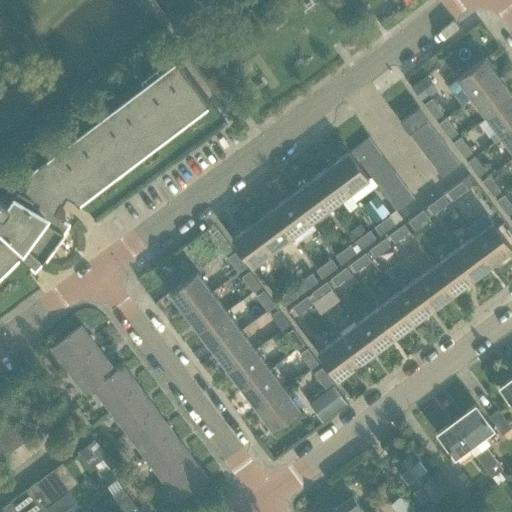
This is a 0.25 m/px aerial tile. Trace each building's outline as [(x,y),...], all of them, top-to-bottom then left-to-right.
[(0,271),(4,269),(20,252),(30,261),(32,260),(39,252),(44,256),(66,227),(60,223),(66,212),(56,207),(62,198),(64,199),(68,192),(76,196),(80,201),(81,200),(77,195),(184,114),(187,117),(209,101),(210,102),(211,101),(183,63),(177,55),(22,173),(30,179),(24,187),(19,184),(8,199),(0,193),(0,209),(1,210),(0,211),(0,271)] [(460,78),(474,98),(502,77),(487,57),(460,78)] [(424,76),(411,85),(421,98),(434,89),(424,76)] [(474,98),(489,117),(511,99),(511,90),(502,77),(474,98)] [(432,97),(424,103),(435,118),(443,112),(432,97)] [(511,99),(489,117),(503,136),(511,129),(511,99)] [(410,133),(412,132),(429,120),(420,108),(402,121),(410,133)] [(447,117),(439,122),(450,137),(458,131),(447,117)] [(435,129),(429,120),(412,132),(418,141),(435,129)] [(441,138),(435,129),(418,141),(425,150),(441,138)] [(511,129),(503,136),(511,147),(511,129)] [(461,135),(453,142),(464,157),(472,151),(461,135)] [(376,145),(369,137),(352,150),(358,158),(376,145)] [(448,147),(441,138),(425,150),(431,159),(448,147)] [(382,154),(376,145),(358,158),(364,167),(382,154)] [(454,155),(448,147),(431,159),(438,167),(454,155)] [(348,150),(329,165),(350,192),(361,184),(367,192),(377,185),(371,176),(369,178),(348,150)] [(389,163),(382,154),(364,167),(371,176),(389,163)] [(454,155),(438,167),(444,176),(460,164),(454,155)] [(475,155),(468,161),(479,176),(487,170),(475,155)] [(395,171),(389,163),(371,176),(377,185),(395,171)] [(329,165),(310,179),(330,207),(342,198),(347,205),(355,199),(350,192),(329,165)] [(402,180),(395,171),(377,185),(384,193),(402,180)] [(490,174),(482,180),(493,195),(501,189),(490,174)] [(311,221),(330,207),(310,179),(291,194),(311,221)] [(462,179),(447,191),(453,198),(468,187),(462,179)] [(408,188),(402,180),(384,193),(390,201),(408,188)] [(408,188),(390,201),(397,210),(414,197),(408,188)] [(511,203),(505,193),(496,199),(508,214),(511,211),(511,203)] [(292,236),(311,221),(291,194),(271,208),(292,236)] [(443,194),(428,205),(433,213),(448,202),(443,194)] [(376,195),(364,204),(376,222),(389,212),(376,195)] [(271,208),(252,222),(273,250),(292,236),(271,208)] [(424,208),(409,220),(414,227),(429,216),(424,208)] [(390,214),(375,226),(380,233),(395,222),(390,214)] [(511,247),(493,221),(473,236),(494,264),(511,249),(511,247)] [(254,264),(273,250),(252,222),(233,237),(254,264)] [(362,223),(351,231),(356,237),(366,230),(362,223)] [(404,223),(389,234),(395,241),(410,230),(404,223)] [(370,229),(355,240),(361,248),(376,236),(370,229)] [(473,236),(454,250),(474,278),(494,264),(473,236)] [(385,237),(370,248),(376,256),(391,245),(385,237)] [(351,243),(336,255),(341,262),(357,251),(351,243)] [(390,248),(377,257),(382,265),(395,255),(390,248)] [(454,250),(435,264),(455,292),(474,278),(454,250)] [(235,251),(227,257),(239,272),(246,266),(235,251)] [(366,252),(351,263),(357,270),(371,259),(366,252)] [(332,258),(317,269),(322,277),(337,265),(332,258)] [(435,264),(415,279),(436,306),(455,292),(435,264)] [(346,266),(331,277),(337,285),(352,273),(346,266)] [(250,270),(242,276),(253,291),(261,285),(250,270)] [(198,271),(172,291),(186,311),(213,291),(198,271)] [(301,280),(298,283),(303,291),(318,280),(312,272),(301,280)] [(417,321),(436,306),(415,279),(396,293),(417,321)] [(327,281),(312,291),(318,299),(333,288),(327,281)] [(293,286),(278,298),(283,306),(299,294),(293,286)] [(264,289),(257,295),(268,310),(275,304),(264,289)] [(186,311),(201,330),(227,310),(213,291),(186,311)] [(397,335),(417,321),(396,293),(377,307),(397,335)] [(293,306),(298,314),(313,302),(308,295),(293,306)] [(377,307),(357,321),(378,349),(397,335),(377,307)] [(279,309),(271,314),(282,329),(290,323),(279,309)] [(227,310),(201,330),(215,350),(242,330),(227,310)] [(359,363),(378,349),(357,321),(338,336),(359,363)] [(83,324),(53,347),(69,370),(100,347),(83,324)] [(293,328),(286,334),(297,349),(304,343),(293,328)] [(242,330),(215,350),(229,369),(256,349),(242,330)] [(339,378),(359,363),(338,336),(319,350),(339,378)] [(95,388),(94,387),(117,370),(116,370),(100,347),(69,370),(87,393),(95,388)] [(307,347),(300,352),(311,367),(319,362),(307,347)] [(270,368),(256,349),(229,369),(243,388),(270,368)] [(94,387),(95,388),(111,409),(141,387),(124,364),(116,370),(117,370),(94,387)] [(322,366),(314,372),(325,387),(333,381),(322,366)] [(270,368),(243,388),(258,407),(284,387),(270,368)] [(511,402),(511,376),(500,386),(511,402)] [(347,401),(334,383),(318,395),(332,413),(347,401)] [(129,433),(151,417),(159,411),(141,387),(111,409),(129,433)] [(284,387),(258,407),(273,427),(299,408),(284,387)] [(494,427),(486,417),(476,404),(457,418),(480,450),(486,446),(490,443),(484,435),(494,427)] [(498,408),(488,415),(501,433),(503,431),(511,426),(498,408)] [(159,411),(151,417),(129,433),(146,456),(176,434),(159,411)] [(14,415),(5,422),(21,443),(30,436),(14,415)] [(480,450),(457,418),(437,432),(455,456),(468,447),(474,455),(480,450)] [(0,458),(21,443),(5,422),(0,425),(0,458)] [(511,427),(511,426),(503,431),(508,438),(511,435),(511,427)] [(146,456),(163,479),(193,456),(176,434),(146,456)] [(107,453),(95,438),(80,449),(92,465),(107,453)] [(480,450),(474,455),(483,466),(494,457),(486,446),(480,450)] [(413,488),(414,487),(425,502),(446,487),(435,471),(431,474),(414,450),(395,464),(413,488)] [(193,456),(163,479),(180,502),(210,479),(193,456)] [(494,457),(483,466),(491,477),(502,468),(494,457)] [(63,462),(55,468),(70,488),(78,482),(63,462)] [(55,468),(46,475),(61,495),(63,493),(69,489),(70,488),(55,468)] [(46,475),(37,481),(52,501),(61,495),(46,475)] [(112,511),(136,511),(139,509),(123,486),(118,479),(108,485),(114,493),(112,495),(104,500),(112,511)] [(37,481),(29,487),(44,508),(46,506),(52,501),(37,481)] [(29,487),(18,495),(30,511),(37,511),(44,508),(29,487)] [(52,501),(46,506),(50,511),(62,511),(71,505),(78,500),(76,498),(69,489),(63,493),(61,495),(52,501)] [(30,511),(18,495),(3,507),(6,511),(30,511)] [(417,511),(405,495),(395,503),(401,511),(417,511)] [(324,511),(379,511),(377,508),(372,511),(365,511),(353,496),(339,507),(339,506),(336,508),(330,507),(324,511)]
